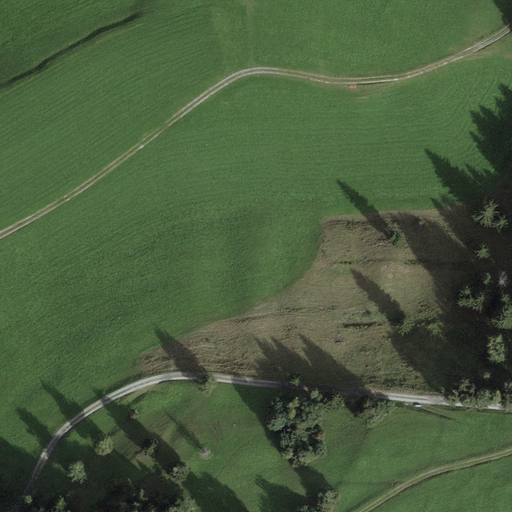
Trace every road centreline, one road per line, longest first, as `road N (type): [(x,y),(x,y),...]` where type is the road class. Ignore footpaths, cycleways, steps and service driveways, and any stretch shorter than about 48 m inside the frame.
road 1 (track): [(0,239),(90,187),(248,74),(412,79),(511,26)]
road 2 (track): [(511,406),(159,377),(96,406),(70,430),(43,489),(22,511)]
road 3 (track): [(367,511),(430,473),(511,448)]
